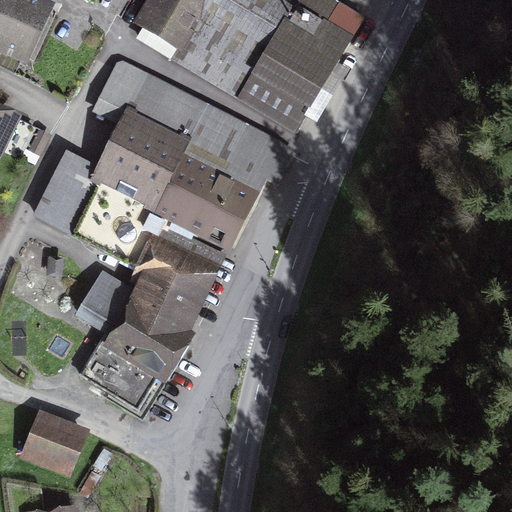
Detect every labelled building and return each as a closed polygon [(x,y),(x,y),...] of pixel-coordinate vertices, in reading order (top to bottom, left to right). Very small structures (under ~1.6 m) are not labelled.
[(0,0),(0,46),(23,57),(46,8),(30,1),(29,3),(21,0),(0,0)] [(329,0),(157,0),(142,26),(145,27),(139,37),(291,130),(361,19),(329,0)] [(131,116),(72,234),(123,261),(150,209),(206,237),(226,246),(251,197),(249,195),(260,174),(275,181),(289,153),(245,131),(247,127),(158,82),(156,86),(139,78),(123,112),(131,116)] [(0,149),(20,160),(34,133),(0,114),(0,149)] [(89,301),(80,316),(107,333),(81,376),(137,411),(183,336),(178,332),(215,254),(201,248),(206,237),(150,209),(123,261),(139,269),(142,263),(147,266),(139,283),(148,288),(125,323),(89,301)] [(44,427),(34,451),(64,463),(74,438),(44,427)] [(74,511),(75,511),(66,511),(41,511),(38,489),(7,484),(10,511),(74,511)]
